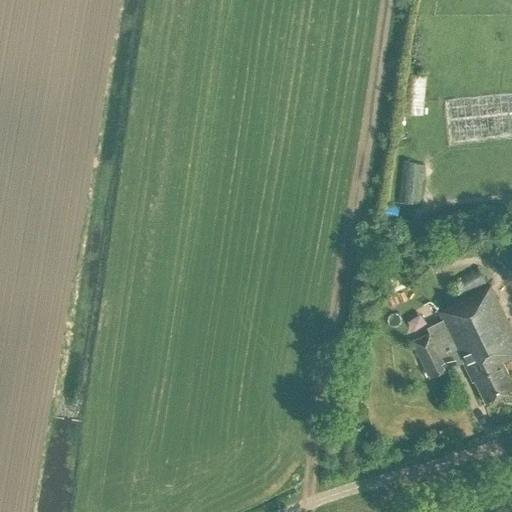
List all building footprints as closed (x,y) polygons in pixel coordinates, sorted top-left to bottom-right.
[(406,109),(424,112),(430,72),(412,70),(406,109)] [(425,199),(426,159),(403,159),(402,199),(425,199)] [(396,220),(399,206),(387,204),(384,218),(396,220)] [(393,258),(373,266),(378,281),(376,281),(381,294),(403,286),(393,258)] [(428,328),(431,332),(412,341),(430,378),(449,369),(448,369),(463,362),(473,382),(475,381),(486,403),(511,390),(511,380),(503,362),(511,357),(511,329),(491,285),(438,311),(443,320),(428,328)]
